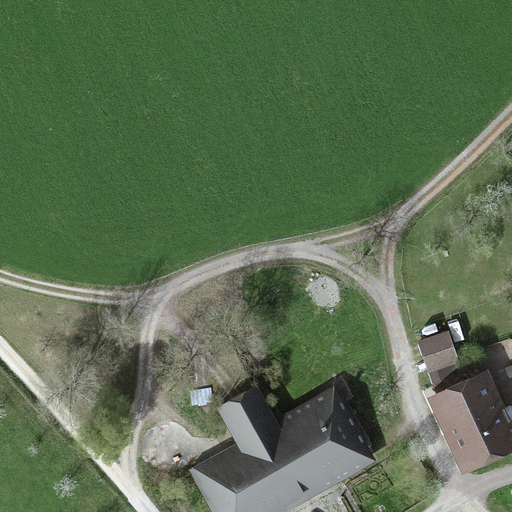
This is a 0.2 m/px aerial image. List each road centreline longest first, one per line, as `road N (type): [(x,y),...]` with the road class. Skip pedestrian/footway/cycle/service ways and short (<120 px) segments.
road 1 (track): [(300,251),(350,266),(391,307),(409,384),(452,475),(430,511)]
road 2 (track): [(300,251),(131,298),(0,275)]
road 3 (track): [(511,113),(408,211),(300,251)]
road 4 (unclassified): [(42,393),(145,511)]
